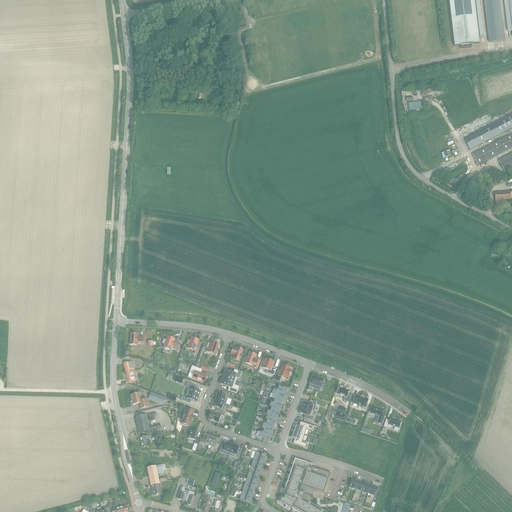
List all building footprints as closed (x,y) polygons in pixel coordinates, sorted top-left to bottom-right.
[(449,0),(455,46),(479,43),(473,0),(483,0),(489,42),(503,41),(498,0),(449,0)] [(470,149),(511,127),(511,113),(464,138),(470,149)] [(511,147),(511,133),(472,154),(478,165),(511,147)] [(504,173),(511,168),(511,152),(498,160),(504,173)] [(504,199),(511,198),(511,192),(495,193),(495,204),(504,203),(504,199)] [(143,344),(144,338),(138,337),(138,334),(130,333),(129,345),(137,345),(137,344),(143,344)] [(162,343),(164,344),(163,347),(171,350),(172,348),(178,350),(181,344),(174,342),(175,339),(167,336),(166,340),(164,339),(162,343)] [(188,345),(187,348),(195,351),(194,353),(197,355),(200,348),(196,347),(199,340),(191,337),(190,340),(188,339),(186,344),(188,345)] [(211,340),(210,343),(207,342),(206,347),(208,348),(207,352),(214,355),(216,351),(217,351),(218,348),(217,348),(219,343),(211,340)] [(233,359),(239,361),(243,350),(242,350),(242,349),(239,348),(237,348),(237,350),(233,348),(231,354),(230,357),(233,359)] [(258,367),(261,360),(255,358),(257,355),(249,352),(245,363),(252,366),(257,368),(258,367)] [(274,376),(276,369),(272,367),(274,362),(266,359),(262,368),(267,370),(266,373),(274,376)] [(123,363),(126,373),(134,371),(132,361),(123,363)] [(277,370),(273,381),(279,383),(281,377),(286,379),(286,377),(288,377),(291,370),(289,370),(290,368),(287,366),(287,365),(284,364),(284,365),(283,365),(280,371),(277,370)] [(205,383),(207,376),(201,373),(202,370),(192,366),(189,373),(193,375),(192,378),(205,383)] [(224,375),(223,377),(235,382),(237,377),(239,378),(242,372),(234,370),(233,373),(225,370),(225,372),(224,372),(223,375),(224,375)] [(136,381),(134,371),(126,373),(128,383),(136,381)] [(312,376),(307,390),(311,391),(313,385),(321,388),(323,380),(319,379),(319,378),(316,377),(316,378),(312,376)] [(235,382),(223,377),(222,379),(222,380),(221,383),(221,384),(229,387),(228,390),(236,393),(239,387),(234,385),(235,382)] [(200,392),(195,390),(196,386),(187,383),(186,387),(189,388),(187,393),(198,397),(200,392)] [(340,388),(337,395),(345,397),(344,400),(350,402),(352,396),(349,395),(350,391),(340,388)] [(218,393),(215,400),(226,404),(229,394),(223,392),(221,395),(218,393)] [(141,400),(139,393),(131,395),(132,400),(131,400),(132,405),(139,403),(140,409),(148,407),(146,399),(141,400)] [(198,397),(187,393),(185,398),(182,396),(181,400),(189,403),(190,399),(197,402),(198,397)] [(283,402),(284,398),(274,394),(272,398),(283,402)] [(366,405),(368,399),(364,398),(364,397),(361,397),(356,395),(353,403),(363,406),(362,408),(367,410),(368,405),(366,405)] [(282,406),(283,402),(272,398),(274,399),(273,403),(282,406)] [(226,404),(215,400),(213,407),(217,408),(216,411),(222,414),(226,404)] [(303,402),(302,407),(314,412),(316,406),(315,405),(316,402),(310,400),(308,403),(303,402)] [(269,407),(271,408),(271,407),(280,410),(282,406),(273,403),(271,402),(269,407)] [(380,408),(374,406),(373,409),(371,408),(370,412),(371,413),(371,414),(379,417),(377,423),(382,425),(385,416),(382,415),(384,409),(380,407),(380,408)] [(302,407),(300,413),(305,415),(304,418),(312,421),(314,418),(312,417),(314,412),(302,407)] [(180,423),(183,424),(182,425),(187,426),(187,425),(189,426),(190,422),(191,422),(193,416),(194,412),(186,408),(180,423)] [(145,410),(135,412),(139,433),(150,431),(145,410)] [(270,412),(270,411),(268,410),(266,415),(268,416),(277,419),(279,415),(270,412)] [(220,415),(211,412),(208,419),(218,423),(220,418),(224,419),(225,416),(221,415),(220,415)] [(386,419),(383,427),(387,428),(388,425),(395,427),(394,429),(398,431),(399,428),(399,429),(402,421),(391,417),(390,420),(386,419)] [(248,423),(242,421),(238,430),(245,433),(248,423)] [(314,426),(300,422),(299,427),(296,426),(294,432),(304,435),(307,428),(312,430),(314,426)] [(273,432),(274,427),(265,424),(266,424),(263,423),(262,428),(264,429),(273,432)] [(194,442),(198,443),(200,437),(197,436),(198,432),(192,429),(189,437),(195,440),(194,442)] [(270,440),(271,436),(263,433),(263,432),(261,432),(259,437),(270,440)] [(302,442),(304,435),(294,432),(292,438),(295,439),(293,444),(305,448),(307,444),(302,442)] [(209,446),(211,437),(209,437),(210,436),(206,434),(206,435),(205,435),(204,439),(201,438),(199,444),(204,446),(205,444),(209,446)] [(140,437),(142,447),(151,446),(149,438),(146,438),(146,436),(140,437)] [(214,438),(211,437),(209,446),(211,446),(210,449),(217,451),(219,444),(216,443),(218,440),(217,439),(217,438),(214,437),(214,438)] [(229,455),(233,445),(226,443),(225,446),(222,445),(219,452),(229,455)] [(233,445),(229,455),(239,459),(241,452),(238,451),(239,447),(233,445)] [(253,459),(264,463),(266,455),(256,452),(253,459)] [(251,466),(262,469),(264,463),(253,459),(251,466)] [(323,493),(330,473),(313,467),(314,466),(309,464),(308,466),(306,465),(306,463),(295,459),(285,488),(285,487),(280,502),(296,511),(320,511),(310,506),(311,504),(310,504),(313,497),(311,496),(314,490),(323,493)] [(153,495),(162,493),(159,478),(156,466),(147,468),(153,495)] [(249,472),(259,476),(262,469),(251,466),(249,472)] [(246,479),(257,482),(259,476),(249,472),(246,479)] [(244,485),(255,489),(257,482),(246,479),(244,485)] [(355,489),(358,481),(352,479),(349,487),(355,489)] [(358,481),(355,489),(362,491),(365,483),(362,482),(358,481)] [(368,493),(371,485),(365,483),(362,491),(368,493)] [(255,489),(244,485),(242,492),(253,495),(255,489)] [(371,485),(368,493),(375,496),(377,487),(371,485)] [(183,500),(185,494),(183,493),(185,488),(181,487),(177,498),(183,500)] [(253,495),(242,492),(239,499),(250,503),(253,495)] [(187,504),(193,506),(194,504),(197,505),(200,495),(194,493),(193,497),(190,495),(187,504)] [(220,502),(217,501),(214,500),(214,498),(206,495),(201,509),(208,511),(210,506),(218,508),(220,502)]
